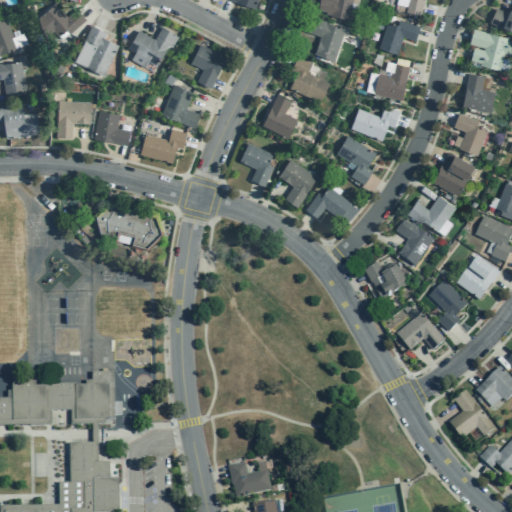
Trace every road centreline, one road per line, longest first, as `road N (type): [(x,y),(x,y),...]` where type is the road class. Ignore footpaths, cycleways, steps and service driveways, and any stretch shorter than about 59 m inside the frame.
road 1 (residential): [(495,511),(422,432),(321,265),(275,225),(197,197)]
road 2 (tertiary): [(205,511),(179,352),(197,197)]
road 3 (residential): [(321,265),(383,206),(410,161),(458,0)]
road 4 (tertiary): [(197,197),(286,0)]
road 5 (residential): [(197,197),(58,164),(0,163)]
road 6 (residential): [(404,400),(472,350),(511,304)]
